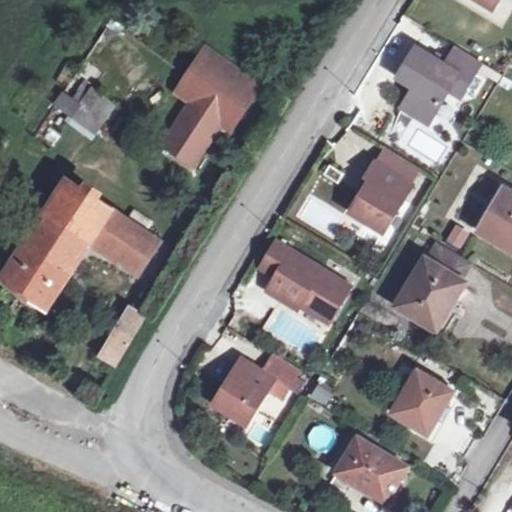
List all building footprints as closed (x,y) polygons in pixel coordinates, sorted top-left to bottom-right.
[(474,0),(494,11),(500,0),(474,0)] [(444,70),(434,64),(414,52),(397,81),(414,92),(402,111),(429,127),(442,107),(435,102),(442,90),(449,95),(459,100),(480,67),(454,52),(447,63),(444,70)] [(207,92),(241,117),(261,91),(211,55),(192,80),(207,92)] [(438,57),(434,64),(444,70),(447,63),(438,57)] [(82,103),(73,118),(96,134),(116,105),(91,88),(82,103)] [(442,107),(449,95),(442,90),(435,102),(442,107)] [(207,92),(199,103),(217,117),(225,122),(234,128),(241,117),(207,92)] [(60,109),(73,118),(82,103),(68,95),(60,109)] [(217,117),(199,103),(169,145),(187,158),(217,117)] [(225,122),(217,117),(187,158),(195,164),(225,122)] [(380,156),(373,168),(410,191),(418,179),(380,156)] [(348,218),(381,238),(410,191),(373,168),(363,183),(368,186),(348,218)] [(89,244),(111,210),(66,180),(0,276),(0,279),(45,310),(89,244)] [(511,251),(511,196),(505,193),(481,233),(511,251)] [(160,243),(111,210),(89,244),(137,276),(160,243)] [(439,246),(429,262),(426,260),(398,308),(437,332),(465,284),(463,282),(473,266),(439,246)] [(295,315),(298,311),(326,328),(348,292),(275,247),(259,273),(274,282),(265,296),(295,315)] [(113,366),(143,318),(128,309),(98,357),(113,366)] [(271,361),(260,378),(240,365),(211,411),(245,432),(273,387),(286,395),(298,376),(271,361)] [(428,436),(453,393),(418,373),(392,415),(428,436)] [(387,504),(408,470),(359,440),(338,474),(387,504)]
